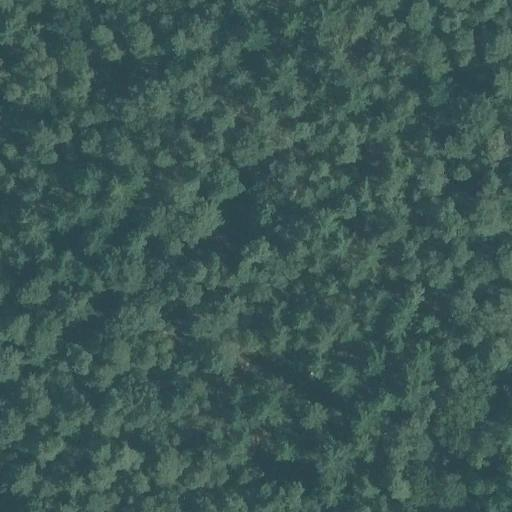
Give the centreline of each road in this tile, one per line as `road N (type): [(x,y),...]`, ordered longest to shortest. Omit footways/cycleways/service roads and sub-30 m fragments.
road 1 (track): [(511,324),(265,168),(73,36),(37,0)]
road 2 (track): [(511,371),(402,511)]
